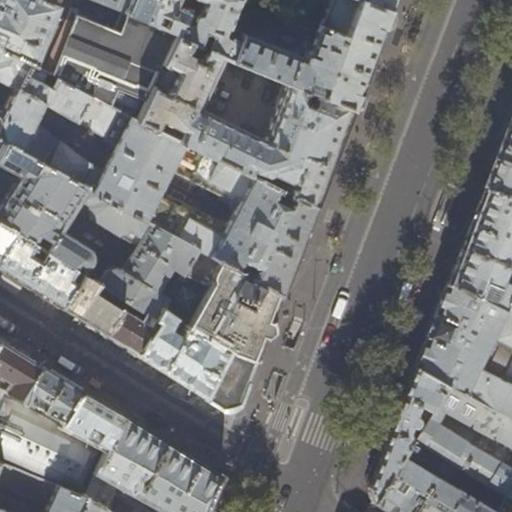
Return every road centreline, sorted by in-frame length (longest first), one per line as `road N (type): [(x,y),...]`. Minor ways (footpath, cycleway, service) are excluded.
road 1 (primary): [(295,487),(479,0)]
road 2 (residential): [(0,304),(295,487)]
